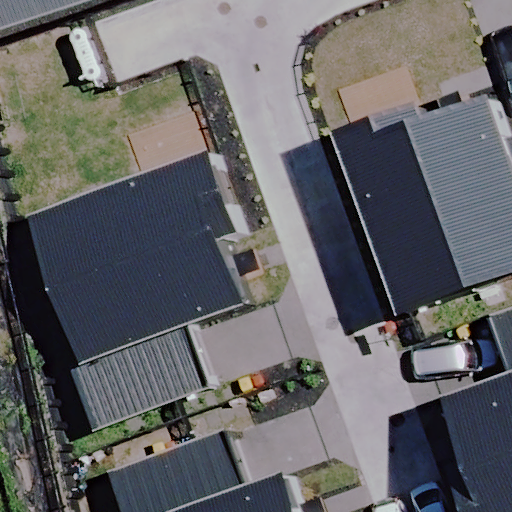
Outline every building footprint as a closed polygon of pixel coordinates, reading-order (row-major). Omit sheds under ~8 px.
[(0,0),(0,8),(22,0),(0,0)] [(461,77),(374,108),(441,294),(511,268),(511,80),(468,96),(461,77)] [(245,131),(56,198),(108,344),(80,353),(103,418),(231,373),(207,307),(279,282),(256,219),(275,213),(245,131)] [(511,511),(511,363),(490,372),(511,433),(511,437),(488,446),(511,511)] [(246,423),(114,470),(128,511),(362,511),(340,450),(265,476),(246,423)]
